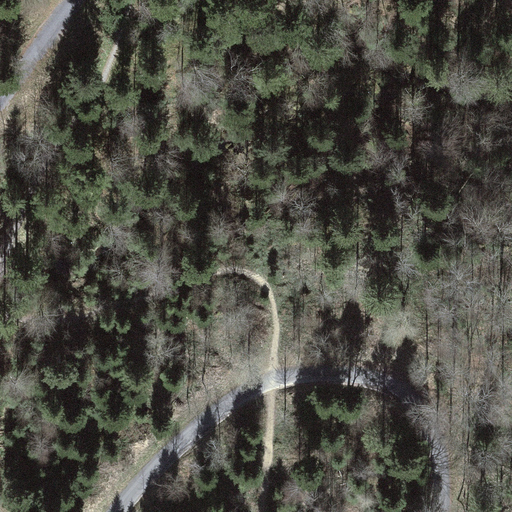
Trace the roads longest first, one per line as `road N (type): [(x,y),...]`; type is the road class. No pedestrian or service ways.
road 1 (unclassified): [(114,511),(206,425),(276,385),(341,374),(379,384),(417,413),(435,448),(441,511)]
road 2 (track): [(80,0),(0,108)]
